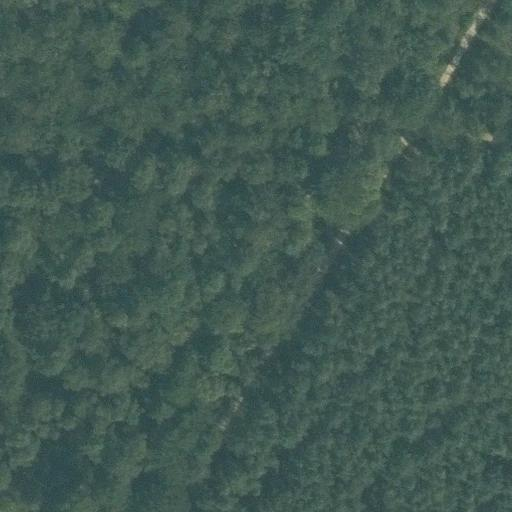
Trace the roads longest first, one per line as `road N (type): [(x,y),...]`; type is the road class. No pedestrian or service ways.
road 1 (track): [(416,123),(0,161)]
road 2 (track): [(298,304),(176,511)]
road 3 (track): [(416,123),(298,304)]
road 4 (track): [(492,0),(416,123)]
